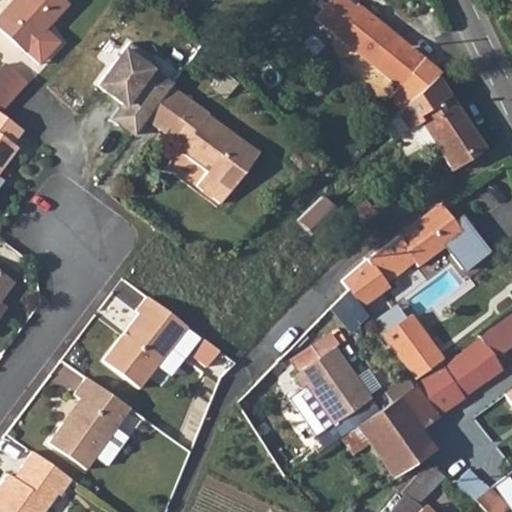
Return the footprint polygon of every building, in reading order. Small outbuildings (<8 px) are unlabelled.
[(6,0),(0,8),(0,27),(42,60),(61,36),(47,25),(67,0),(6,0)] [(329,0),(317,16),(402,85),(393,97),(404,107),(412,97),(439,70),(358,5),(361,0),(329,0)] [(136,137),(147,124),(175,88),(152,70),(157,63),(133,44),(101,87),(109,93),(114,87),(123,93),(118,100),(127,106),(116,121),(136,137)] [(0,75),(0,108),(6,114),(34,81),(10,63),(0,75)] [(396,116),(418,154),(445,139),(454,155),(481,139),(441,68),(439,70),(412,97),(404,107),(396,116)] [(147,124),(181,151),(179,155),(203,174),(194,188),(218,208),(257,161),(205,119),(208,115),(175,88),(147,124)] [(0,189),(0,188),(0,177),(20,153),(17,150),(29,134),(9,116),(7,115),(0,123),(0,189)] [(441,200),(365,257),(344,281),(349,288),(361,305),(389,285),(384,276),(399,265),(405,271),(444,242),(462,268),(488,251),(469,224),(461,229),(454,219),(441,200)] [(454,219),(461,229),(469,224),(462,214),(454,219)] [(0,317),(5,312),(0,308),(0,303),(17,280),(0,267),(0,317)] [(147,293),(134,309),(140,314),(105,359),(140,387),(176,341),(188,326),(147,293)] [(372,322),(405,364),(414,356),(422,365),(439,352),(400,300),(372,322)] [(396,397),(419,429),(500,368),(492,356),(511,340),(511,307),(475,334),(478,339),(416,381),(396,397)] [(176,341),(190,350),(201,336),(188,326),(176,341)] [(201,336),(190,350),(188,352),(205,367),(218,351),(201,336)] [(293,374),(303,388),(306,386),(333,424),(371,395),(334,344),(293,374)] [(85,375),(72,392),(85,401),(70,424),(63,421),(47,443),(83,471),(93,456),(105,464),(125,435),(113,427),(128,407),(85,375)] [(396,397),(358,423),(394,475),(420,458),(432,451),(419,429),(396,397)] [(31,451),(19,468),(23,471),(16,480),(5,472),(0,479),(0,511),(43,511),(56,494),(61,497),(73,480),(31,451)] [(422,511),(415,504),(431,485),(442,494),(451,484),(442,476),(424,462),(399,494),(402,497),(387,511),(422,511)] [(511,511),(511,487),(505,479),(492,488),(511,511)] [(477,499),(487,511),(501,511),(507,508),(492,488),(477,499)]
